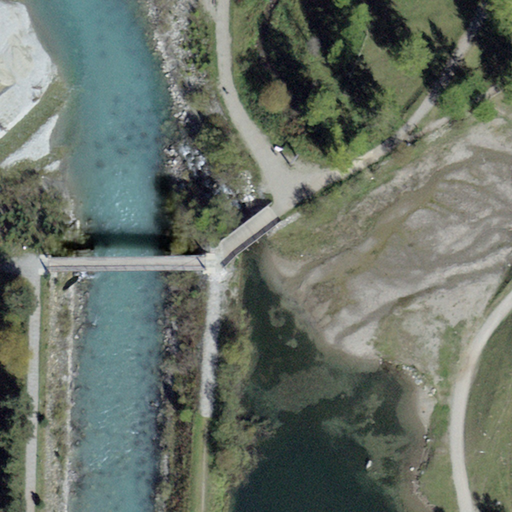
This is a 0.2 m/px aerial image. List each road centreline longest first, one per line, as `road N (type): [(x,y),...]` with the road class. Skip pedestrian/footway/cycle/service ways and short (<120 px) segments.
road 1 (track): [(36,265),(28,511)]
road 2 (track): [(511,299),(483,335),(464,382),(457,436),(469,511)]
road 3 (track): [(215,261),(36,265)]
road 4 (track): [(404,138),(494,0)]
road 5 (track): [(404,138),(295,190)]
